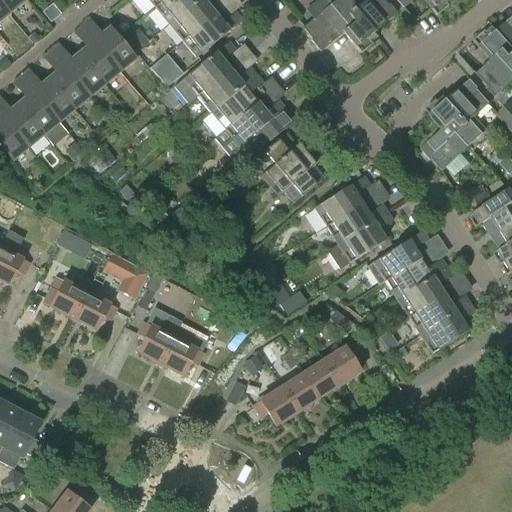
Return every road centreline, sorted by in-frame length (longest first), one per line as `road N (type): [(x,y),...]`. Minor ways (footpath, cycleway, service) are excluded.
road 1 (residential): [(244,511),(511,337)]
road 2 (residential): [(511,318),(406,157),(367,141),(338,106)]
road 3 (residential): [(189,464),(167,435),(0,357)]
road 4 (residential): [(338,106),(490,0)]
road 5 (residential): [(338,106),(258,0)]
road 6 (residential): [(0,81),(98,0)]
